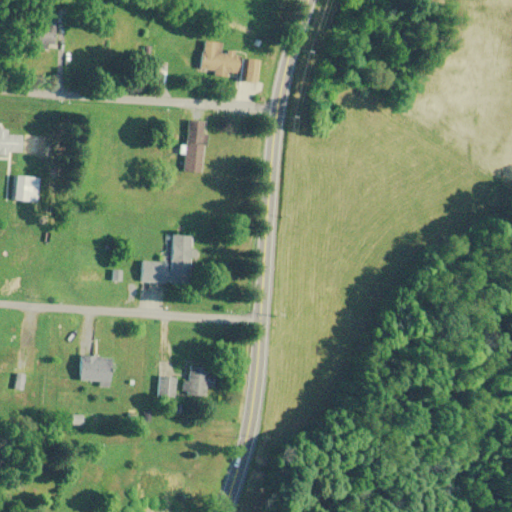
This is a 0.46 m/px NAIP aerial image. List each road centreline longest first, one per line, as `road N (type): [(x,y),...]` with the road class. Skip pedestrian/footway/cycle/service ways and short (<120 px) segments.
road 1 (primary): [(221,511),(246,433),(277,108),(304,0)]
road 2 (residential): [(277,108),(0,83)]
road 3 (residential): [(260,318),(0,318)]
